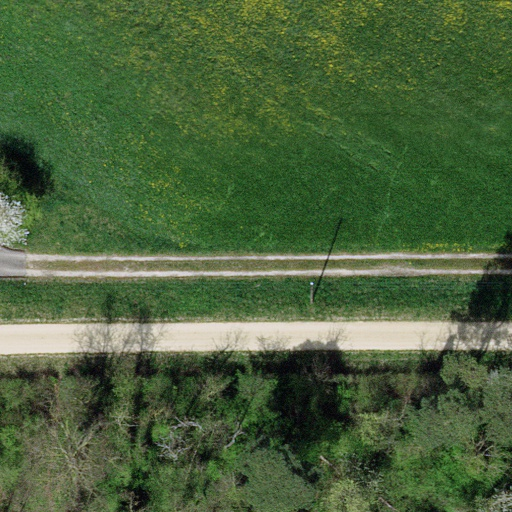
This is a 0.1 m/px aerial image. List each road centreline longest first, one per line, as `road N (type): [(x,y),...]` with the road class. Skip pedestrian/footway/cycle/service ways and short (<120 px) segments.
road 1 (track): [(0,336),(511,334)]
road 2 (track): [(0,264),(511,262)]
